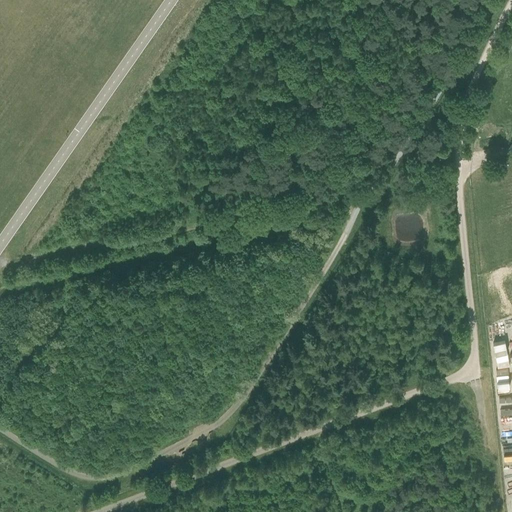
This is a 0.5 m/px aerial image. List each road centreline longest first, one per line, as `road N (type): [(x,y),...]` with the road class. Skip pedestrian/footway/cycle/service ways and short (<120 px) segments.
road 1 (track): [(491,0),(223,421),(115,477),(90,479),(0,428)]
road 2 (unclassified): [(106,511),(475,372)]
road 3 (unclassified): [(475,372),(461,132)]
road 4 (unclassified): [(511,1),(461,132)]
